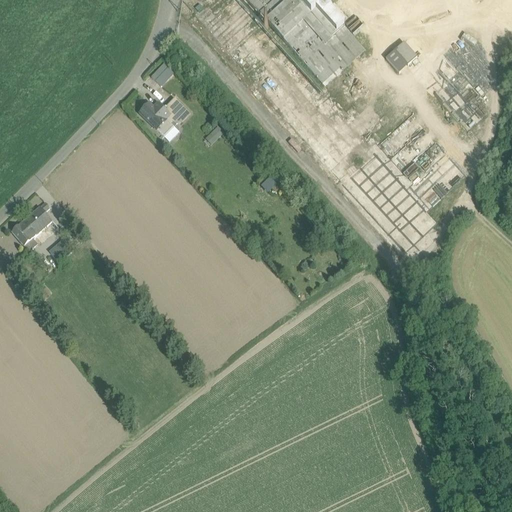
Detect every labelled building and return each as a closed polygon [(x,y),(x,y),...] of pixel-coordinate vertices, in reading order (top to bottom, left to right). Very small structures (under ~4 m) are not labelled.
[(247,0),(247,1),(262,18),(281,0),(247,0)] [(292,1),(293,0),(281,0),(262,18),(267,23),(266,24),(291,51),(305,39),(314,49),(326,38),(292,1)] [(293,0),(292,1),(326,38),(340,25),(324,6),(318,0),(293,0)] [(365,52),(340,25),(326,38),(314,49),(305,39),(291,51),(325,88),(326,87),(337,77),(365,52)] [(404,45),(395,52),(408,67),(417,59),(404,45)] [(408,67),(395,52),(386,60),(400,75),(408,67)] [(165,65),(151,79),(156,84),(170,70),(165,65)] [(337,77),(326,87),(347,110),(358,100),(337,77)] [(171,117),(167,121),(172,126),(176,122),(176,123),(180,120),(187,112),(175,101),(166,111),(171,117)] [(149,105),(140,116),(152,127),(158,122),(162,117),(154,110),(149,105)] [(162,117),(158,122),(162,126),(167,121),(171,117),(166,111),(159,105),(154,110),(162,117)] [(187,112),(180,120),(183,123),(190,115),(187,112)] [(172,126),(167,121),(162,126),(158,122),(152,127),(164,139),(174,129),(178,125),(176,123),(176,122),(172,126)] [(217,131),(208,139),(214,145),(223,136),(217,131)] [(46,205),(40,209),(45,215),(50,210),(46,205)] [(33,241),(52,223),(45,215),(40,209),(12,234),(24,248),(33,241)] [(38,245),(33,241),(24,248),(28,252),(32,247),(34,249),(38,245)] [(51,255),(59,265),(75,252),(66,242),(51,255)] [(48,299),(53,295),(47,287),(42,291),(48,299)]
